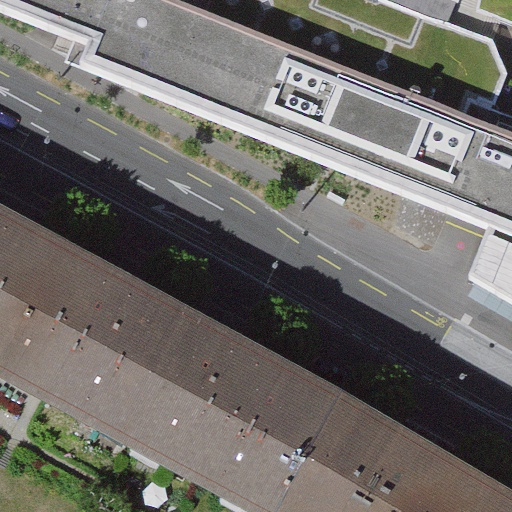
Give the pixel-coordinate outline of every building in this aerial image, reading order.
[(511,122),(190,0),(20,0),(89,27),(80,48),(489,209),(470,260),(511,284),(511,122)] [(0,358),(55,249),(0,219),(0,358)] [(185,319),(55,249),(0,358),(0,375),(121,441),(185,319)] [(121,441),(250,510),(317,390),(185,319),(121,441)] [(511,511),(511,510),(317,390),(250,510),(252,511),(511,511)]
